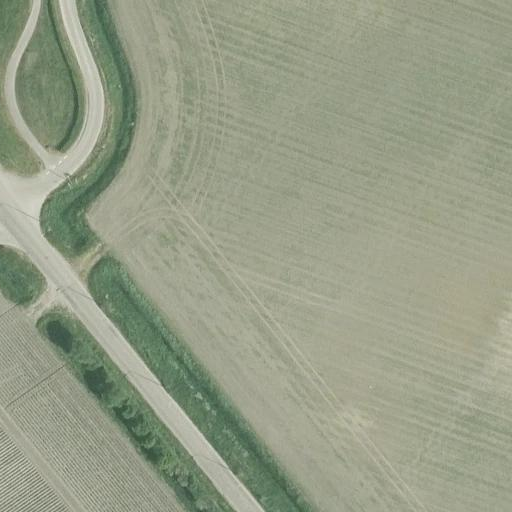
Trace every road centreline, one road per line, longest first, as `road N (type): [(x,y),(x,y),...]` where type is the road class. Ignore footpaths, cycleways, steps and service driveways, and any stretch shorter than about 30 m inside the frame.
road 1 (unclassified): [(262,511),(10,216)]
road 2 (unclassified): [(65,0),(95,109),(80,150),(58,173)]
